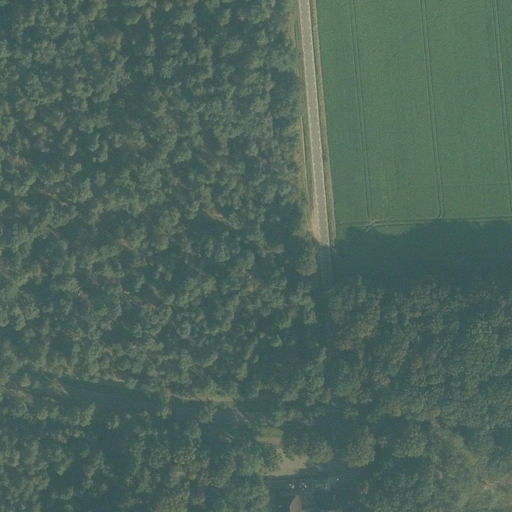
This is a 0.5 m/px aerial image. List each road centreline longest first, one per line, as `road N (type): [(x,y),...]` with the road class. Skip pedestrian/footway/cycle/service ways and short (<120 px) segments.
road 1 (unclassified): [(339,418),(299,0)]
road 2 (secondary): [(339,418),(142,411),(0,379)]
road 3 (track): [(0,186),(322,235)]
road 4 (secondary): [(511,415),(339,418)]
